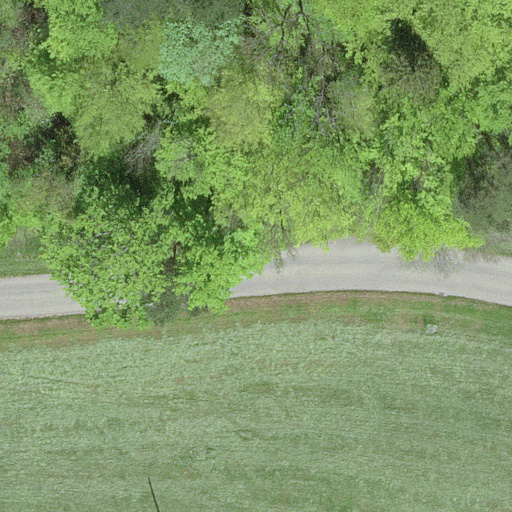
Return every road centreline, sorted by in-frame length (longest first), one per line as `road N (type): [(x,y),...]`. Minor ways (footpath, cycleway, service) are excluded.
road 1 (tertiary): [(0,303),(354,270),(511,291)]
road 2 (track): [(354,270),(511,238)]
